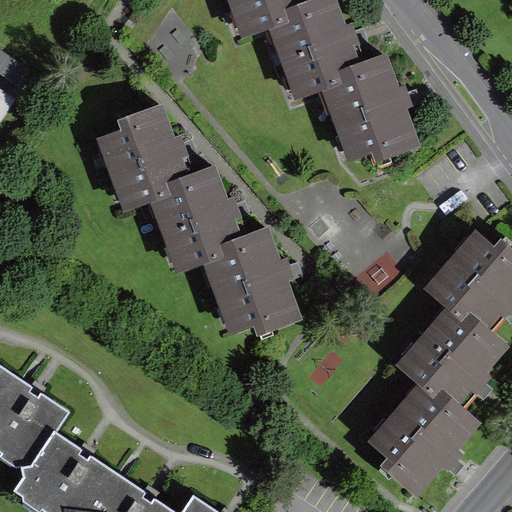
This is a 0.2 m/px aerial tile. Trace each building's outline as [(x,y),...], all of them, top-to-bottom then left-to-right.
[(307,0),(227,0),(242,40),(269,30),(289,22),(284,9),(307,1),(307,0)] [(289,22),(269,30),(295,102),(322,92),(341,85),(336,71),(360,63),(337,0),(308,0),(307,1),(284,9),(289,22)] [(0,50),(0,72),(17,84),(27,69),(0,50)] [(341,85),(322,92),(348,162),(372,153),(376,163),(421,146),(387,53),(360,63),(336,71),(341,85)] [(171,196),(167,183),(189,175),(163,104),(116,121),(119,130),(96,139),(122,213),(150,203),(171,196)] [(171,196),(150,203),(176,276),(204,266),(224,259),(219,245),(242,237),(217,165),(189,175),(167,183),(171,196)] [(511,241),(501,232),(493,240),(476,225),(423,284),(445,303),(457,313),(468,300),(489,320),(511,294),(511,241)] [(224,259),(204,266),(230,336),(253,327),(257,337),(303,320),(269,227),(242,237),(219,245),(224,259)] [(457,313),(445,303),(396,360),(417,379),(434,393),(443,382),(461,398),(511,340),(489,320),(468,300),(457,313)] [(0,461),(24,478),(56,432),(68,414),(0,366),(0,461)] [(443,382),(434,393),(417,379),(367,437),(387,453),(380,460),(417,493),(483,418),(461,398),(443,382)] [(12,496),(36,511),(96,511),(121,476),(56,432),(24,478),(12,496)] [(175,511),(121,476),(96,511),(175,511)] [(216,511),(193,497),(183,511),(216,511)]
